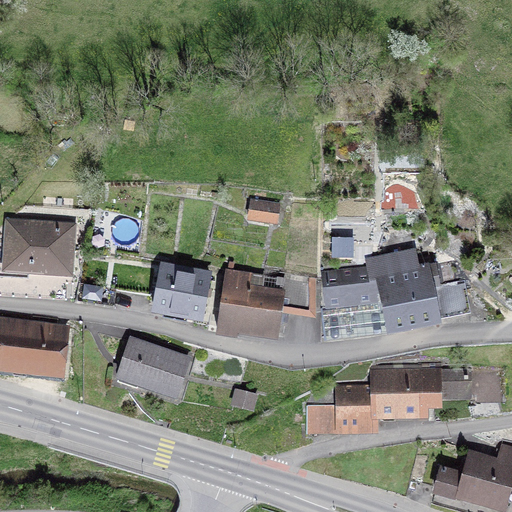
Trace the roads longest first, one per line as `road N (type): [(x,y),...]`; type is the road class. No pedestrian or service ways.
road 1 (residential): [(0,307),(137,322),(300,354),(511,331)]
road 2 (primary): [(224,471),(0,405)]
road 3 (primary): [(348,511),(224,471)]
